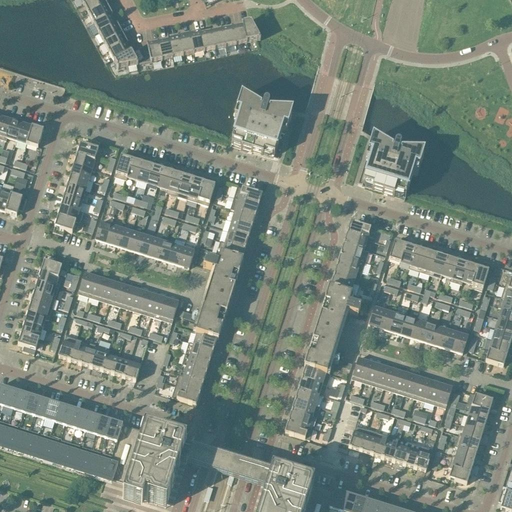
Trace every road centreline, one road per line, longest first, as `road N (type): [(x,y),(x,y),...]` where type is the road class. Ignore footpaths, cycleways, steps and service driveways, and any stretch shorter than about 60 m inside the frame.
road 1 (residential): [(298,187),(190,511)]
road 2 (residential): [(233,511),(324,195)]
road 3 (residential): [(298,187),(60,114)]
road 4 (residential): [(192,428),(0,369)]
road 5 (residential): [(511,254),(324,195)]
road 6 (residential): [(464,511),(279,454)]
road 7 (residential): [(342,34),(298,187)]
road 8 (residential): [(324,195),(369,45)]
road 9 (residential): [(495,42),(441,58),(369,45)]
road 10 (residential): [(25,238),(60,114)]
